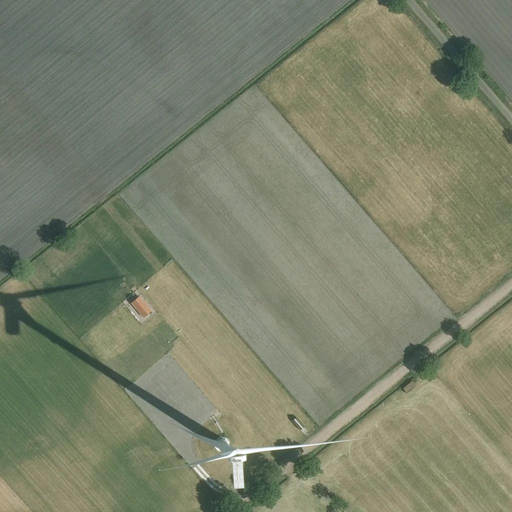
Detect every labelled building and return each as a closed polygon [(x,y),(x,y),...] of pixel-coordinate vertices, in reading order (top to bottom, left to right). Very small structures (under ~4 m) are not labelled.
[(150,311),(139,297),(132,303),(144,317),(150,311)] [(223,384),(227,382),(221,372),(217,375),(223,384)] [(174,403),(183,413),(190,407),(181,397),(174,403)] [(157,411),(162,419),(169,415),(165,407),(157,411)] [(297,417),(292,421),(300,430),(305,426),(297,417)] [(221,452),(222,452),(223,452),(224,452),(225,452),(225,451),(226,451),(226,450),(227,450),(227,449),(228,449),(228,448),(229,447),(229,446),(229,445),(229,444),(229,443),(229,442),(228,442),(228,441),(228,440),(227,440),(227,439),(226,439),(226,438),(225,438),(224,438),(224,437),(223,437),(222,437),(221,437),(220,437),(219,437),(218,437),(218,438),(217,438),(216,439),(215,440),(215,441),(214,441),(214,442),(214,443),(214,444),(213,444),(213,445),(213,446),(214,446),(214,447),(214,448),(214,449),(215,449),(215,450),(216,450),(216,451),(217,451),(218,452),(219,452),(220,452),(221,452)]
